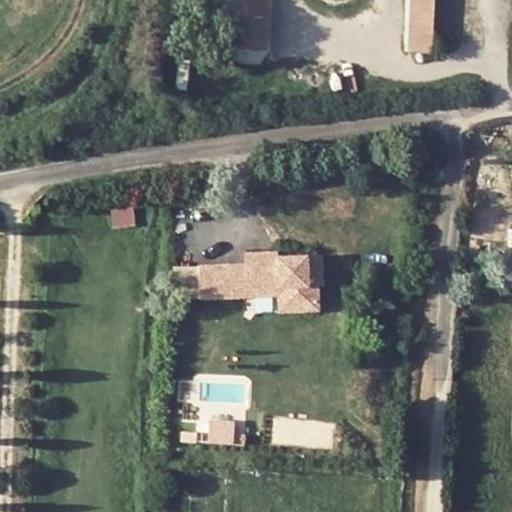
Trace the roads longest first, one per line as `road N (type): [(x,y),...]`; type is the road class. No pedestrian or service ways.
road 1 (unclassified): [(511,104),(0,182)]
road 2 (track): [(0,91),(26,82),(71,36),(88,0)]
